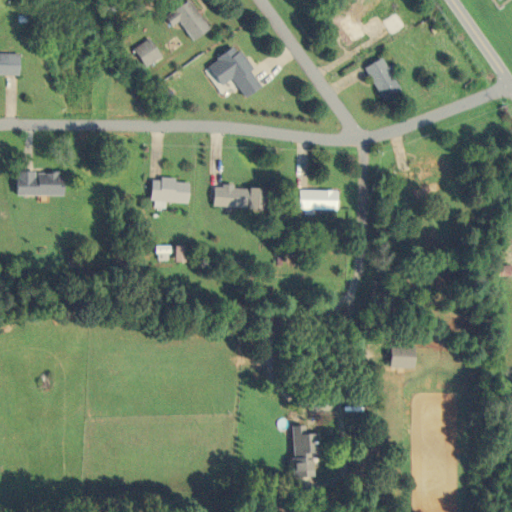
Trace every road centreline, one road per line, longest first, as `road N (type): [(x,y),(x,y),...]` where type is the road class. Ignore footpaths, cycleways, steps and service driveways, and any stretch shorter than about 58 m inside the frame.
road 1 (residential): [(0,124),(158,121),(360,137),(445,112),(508,82)]
road 2 (residential): [(261,0),(360,137)]
